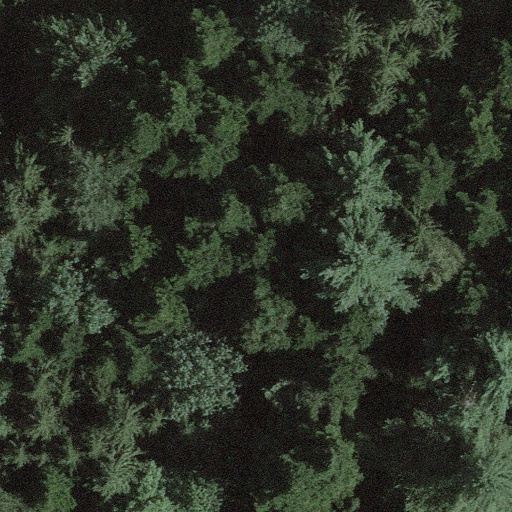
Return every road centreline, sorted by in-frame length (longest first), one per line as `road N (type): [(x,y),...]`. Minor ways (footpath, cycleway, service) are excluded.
road 1 (track): [(511,476),(273,511)]
road 2 (track): [(0,29),(133,0)]
